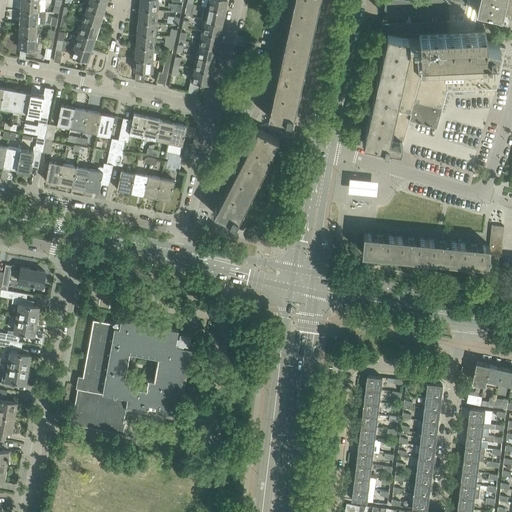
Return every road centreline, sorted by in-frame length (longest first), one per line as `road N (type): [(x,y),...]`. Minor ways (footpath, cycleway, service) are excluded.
road 1 (unclassified): [(24,511),(71,253)]
road 2 (residential): [(453,373),(365,361),(348,367),(327,511)]
road 3 (tertiary): [(291,287),(263,511)]
road 4 (residential): [(195,194),(212,188),(253,115),(286,0)]
road 5 (tertiary): [(283,511),(311,292)]
road 6 (residential): [(186,229),(0,194)]
road 7 (residential): [(478,192),(323,145)]
road 8 (tertiary): [(467,308),(313,272)]
road 9 (tertiary): [(311,292),(464,320)]
road 10 (residential): [(354,0),(323,145)]
road 11 (residential): [(436,511),(453,373)]
